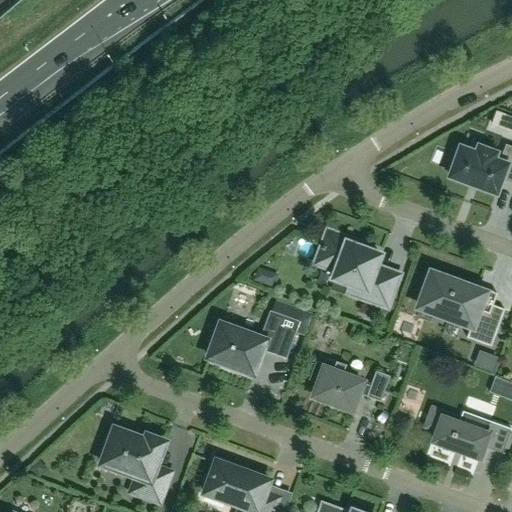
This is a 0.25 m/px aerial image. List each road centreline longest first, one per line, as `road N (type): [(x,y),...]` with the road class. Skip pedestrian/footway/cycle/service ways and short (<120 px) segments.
road 1 (residential): [(487,511),(145,385),(109,357)]
road 2 (residential): [(109,357),(341,168)]
road 3 (residential): [(341,168),(511,68)]
road 4 (residential): [(511,249),(375,199),(341,168)]
road 5 (motorway): [(0,96),(130,0)]
road 6 (residential): [(0,457),(109,357)]
